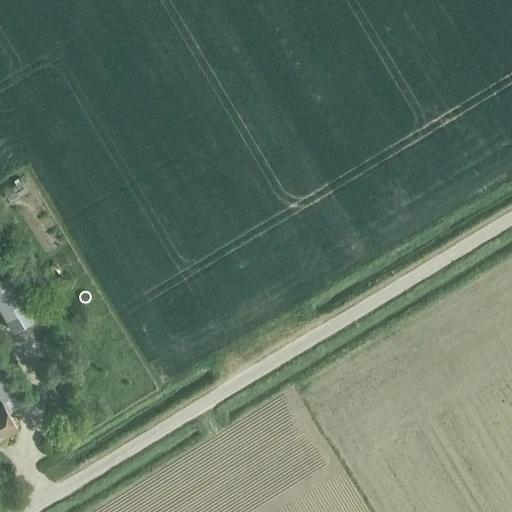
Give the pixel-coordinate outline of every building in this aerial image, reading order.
[(22,181),(4,191),(9,201),(28,190),(22,181)] [(13,285),(6,273),(0,276),(0,308),(6,318),(26,306),(23,301),(13,285)] [(20,280),(13,285),(23,301),(30,297),(20,280)] [(0,358),(0,383),(7,395),(19,388),(0,358)] [(0,436),(17,426),(0,399),(0,436)]
